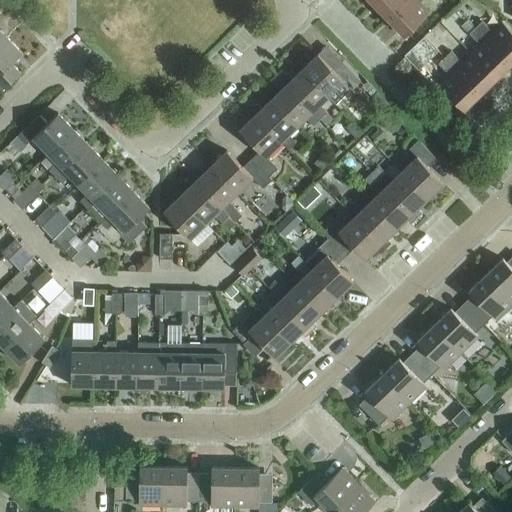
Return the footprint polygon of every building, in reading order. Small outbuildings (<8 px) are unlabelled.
[(377,0),(373,5),(388,20),(408,0),(377,0)] [(408,0),(388,20),(403,36),(429,12),(420,2),(422,0),(408,0)] [(468,20),(462,27),(465,30),(468,34),(475,27),(471,23),(468,20)] [(482,21),(475,27),(511,64),(511,62),(511,33),(502,23),(493,33),(482,21)] [(475,27),(468,34),(480,45),(471,54),(495,79),(511,64),(475,27)] [(7,37),(0,43),(0,91),(20,72),(12,64),(22,53),(7,37)] [(451,51),(444,58),(480,94),(495,79),(471,54),(462,63),(451,51)] [(318,54),(302,69),(328,96),(337,88),(341,92),(346,93),(351,89),(360,80),(342,62),(333,71),(318,54)] [(438,63),(437,64),(449,75),(439,85),(464,110),(480,94),(444,58),(438,63)] [(287,74),(281,79),(320,119),(327,113),(319,105),(328,96),(302,69),(292,79),(287,74)] [(280,90),(271,99),(297,126),(305,118),(313,126),(320,119),(281,79),(276,85),(280,90)] [(250,110),(255,115),(255,114),(281,141),(281,142),(288,150),(296,143),(288,135),(297,126),(271,99),(261,109),(256,104),(250,110)] [(33,138),(48,154),(73,129),(58,113),(47,124),(39,115),(17,136),(26,145),(33,138)] [(327,113),(320,119),(327,127),(334,120),(327,113)] [(259,151),(251,159),(271,180),(269,177),(277,169),(266,157),(281,142),(281,141),(255,114),(255,115),(239,130),(259,151)] [(378,144),(386,136),(379,128),(370,137),(378,144)] [(73,129),(48,154),(49,155),(57,163),(49,171),(55,177),(88,145),(73,129)] [(17,136),(10,143),(20,153),(27,146),(26,145),(17,136)] [(416,157),(401,172),(427,199),(443,183),(427,167),(435,158),(418,140),(409,149),(416,157)] [(70,176),(78,185),(104,160),(88,145),(55,177),(62,184),(70,176)] [(342,152),(337,147),(330,154),(335,159),(342,152)] [(226,151),(211,166),(236,193),(252,178),(262,188),(271,180),(251,159),(243,167),(226,151)] [(320,171),(330,161),(324,154),(313,164),(320,171)] [(80,201),(86,207),(119,176),(104,160),(78,185),(87,194),(80,201)] [(190,176),(229,216),(235,222),(242,215),(228,201),(236,193),(211,166),(201,176),(196,170),(190,176)] [(379,166),(372,173),(416,219),(422,213),(417,208),(427,199),(401,172),(392,180),(379,166)] [(12,182),(16,178),(7,170),(0,176),(0,185),(4,190),(5,189),(12,182)] [(378,194),(370,202),(396,229),(406,219),(411,224),(416,219),(372,173),(365,180),(378,194)] [(86,207),(101,223),(134,192),(119,176),(86,207)] [(189,186),(180,196),(206,223),(214,215),(222,222),(229,216),(190,176),(185,181),(189,186)] [(5,189),(12,196),(19,189),(12,182),(5,189)] [(134,192),(101,223),(107,229),(112,225),(121,234),(120,235),(128,244),(147,226),(138,218),(149,207),(134,192)] [(206,223),(180,196),(164,211),(190,239),(206,223)] [(346,210),(354,217),(381,244),(380,244),(385,249),(391,243),(386,238),(396,229),(370,202),(361,210),(354,202),(346,210)] [(49,206),(42,213),(49,220),(56,213),(49,206)] [(284,238),(302,221),(292,211),(274,228),(284,238)] [(49,220),(42,213),(35,220),(42,227),(49,220)] [(322,233),(328,239),(328,238),(340,251),(348,243),(364,259),(380,244),(381,244),(354,217),(339,232),(331,224),(322,233)] [(53,239),(65,251),(72,258),(79,251),(72,244),(72,245),(69,242),(75,236),(65,227),(53,239)] [(160,234),(159,259),(172,259),(172,234),(160,234)] [(328,239),(304,262),(311,269),(311,270),(337,297),(353,281),(337,265),(346,256),(340,251),(328,238),(328,239)] [(16,239),(8,246),(15,253),(22,246),(16,239)] [(82,248),(100,267),(109,258),(91,240),(87,244),(82,248)] [(217,252),(230,265),(246,250),(237,241),(231,246),(227,242),(217,252)] [(15,253),(8,246),(1,253),(8,260),(15,253)] [(234,267),(243,276),(261,258),(253,249),(234,267)] [(304,277),(295,285),(321,312),(331,302),(336,307),(342,302),(337,297),(311,270),(311,269),(304,262),(298,256),(291,263),(304,277)] [(502,258),(485,275),(511,302),(511,263),(509,266),(502,258)] [(150,271),(150,259),(143,259),(139,264),(138,271),(150,271)] [(45,270),(38,277),(45,284),(53,277),(45,270)] [(475,299),(467,307),(483,325),(492,316),(495,319),(511,303),(511,302),(485,275),(468,291),(475,299)] [(45,284),(38,277),(31,284),(38,291),(45,284)] [(268,288),(272,292),(311,332),(316,326),(312,321),(321,312),(295,285),(287,293),(279,285),(274,281),(268,288)] [(72,299),(73,298),(64,290),(44,310),(53,318),(59,312),(69,317),(76,303),(72,299)] [(273,307),(264,315),(290,342),(300,332),(305,337),(311,332),(272,292),(265,299),(273,307)] [(0,320),(13,308),(0,293),(0,320)] [(93,310),(94,293),(84,293),(83,310),(93,310)] [(112,303),(122,304),(122,294),(112,293),(112,295),(105,295),(105,325),(111,313),(112,303)] [(155,294),(155,304),(165,304),(165,294),(155,294)] [(198,295),(198,305),(208,305),(208,295),(198,295)] [(13,308),(0,320),(0,343),(3,347),(28,323),(29,324),(36,317),(21,300),(13,308)] [(121,314),(122,304),(112,303),(111,313),(121,314)] [(165,304),(155,304),(154,314),(164,314),(165,304)] [(208,305),(198,305),(198,315),(208,315),(208,305)] [(264,315),(257,307),(232,331),(250,349),(254,345),(259,350),(263,345),(274,357),(290,342),(264,315)] [(451,308),(433,325),(461,353),(478,336),(474,333),(483,325),(467,307),(458,316),(451,308)] [(28,323),(3,347),(19,363),(44,339),(29,324),(28,323)] [(424,349),(415,357),(431,375),(440,366),(443,370),(461,353),(433,325),(416,341),(424,349)] [(71,386),(94,386),(94,351),(92,351),(93,340),(73,339),(71,386)] [(115,387),(116,352),(116,342),(106,341),(106,351),(94,351),(94,386),(115,387)] [(137,387),(158,387),(159,342),(137,342),(137,352),(137,387)] [(158,387),(180,388),(181,343),(159,342),(158,387)] [(180,388),(202,388),(202,343),(181,343),(180,388)] [(202,343),(202,388),(224,388),(224,374),(236,374),(236,344),(202,343)] [(52,346),(47,354),(55,359),(60,351),(52,346)] [(115,387),(137,387),(137,352),(116,352),(115,387)] [(55,359),(47,354),(41,363),(50,368),(55,359)] [(399,358),(382,375),(409,403),(426,386),(423,383),(431,375),(415,357),(406,366),(399,358)] [(409,403),(382,375),(365,391),(372,399),(362,408),(379,425),(388,416),(392,420),(409,403)] [(242,382),(243,388),(249,389),(253,385),(251,379),(245,378),(242,382)] [(511,430),(501,441),(511,452),(511,430)] [(436,442),(430,432),(418,439),(424,449),(436,442)] [(139,505),(163,506),(163,467),(140,466),(139,477),(126,476),(126,488),(126,500),(139,501),(139,505)] [(186,501),(199,502),(199,478),(187,477),(187,467),(163,467),(163,506),(186,506),(186,501)] [(211,507),(235,507),(235,468),(212,467),(211,478),(199,478),(199,502),(211,502),(211,507)] [(500,467),(493,474),(502,485),(510,478),(500,467)] [(235,468),(235,507),(259,507),(259,503),(272,503),(272,479),(259,479),(259,468),(235,468)] [(320,501),(330,511),(359,485),(342,468),(324,485),(315,475),(298,492),(311,506),(312,504),(320,501)] [(359,485),(330,511),(364,511),(375,502),(359,485)] [(126,500),(126,488),(115,487),(115,500),(126,500)] [(469,502),(458,511),(496,511),(485,500),(476,510),(469,502)]
